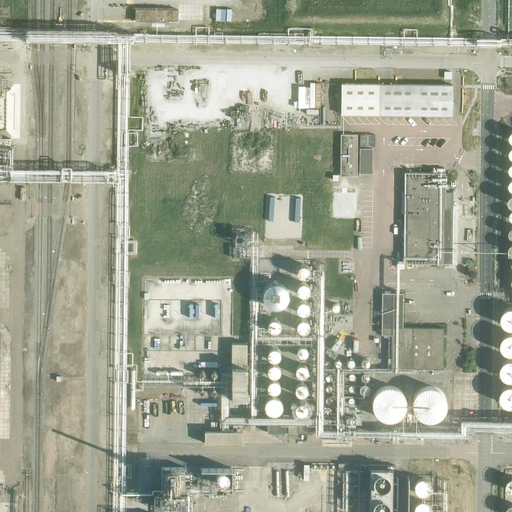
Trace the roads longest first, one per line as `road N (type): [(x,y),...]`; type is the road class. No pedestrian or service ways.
road 1 (unclassified): [(483,451),(487,63)]
road 2 (unknown): [(483,451),(128,433)]
road 3 (unknown): [(17,210),(20,448),(0,497)]
road 4 (unknown): [(375,248),(485,298)]
